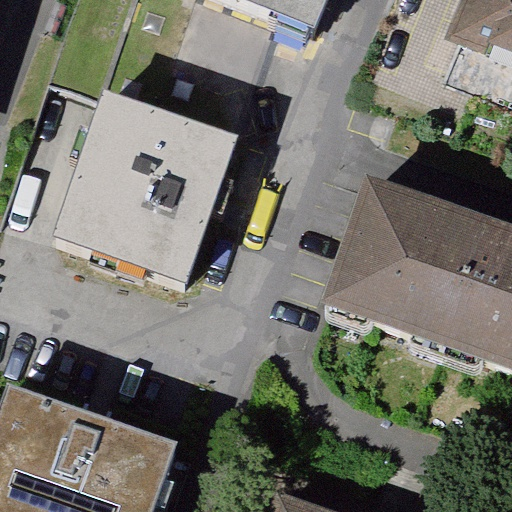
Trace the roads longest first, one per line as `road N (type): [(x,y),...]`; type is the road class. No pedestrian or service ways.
road 1 (unknown): [(268,291),(328,404),(510,480)]
road 2 (unknown): [(236,375),(25,313)]
